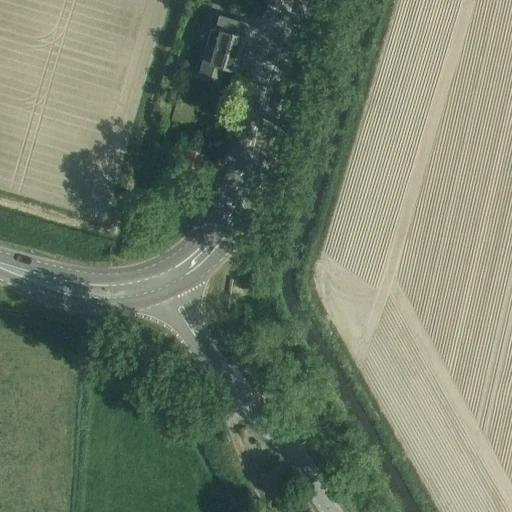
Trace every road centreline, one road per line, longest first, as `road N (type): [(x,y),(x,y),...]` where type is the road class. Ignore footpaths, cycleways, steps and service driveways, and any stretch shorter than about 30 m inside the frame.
road 1 (track): [(429,511),(306,282),(388,0)]
road 2 (secondary): [(165,279),(203,252),(235,208),(293,0)]
road 3 (unclassified): [(331,511),(286,445),(201,347),(165,279)]
road 4 (secondary): [(18,273),(54,295),(96,304),(125,300),(165,279)]
road 5 (secondary): [(165,279),(18,273)]
